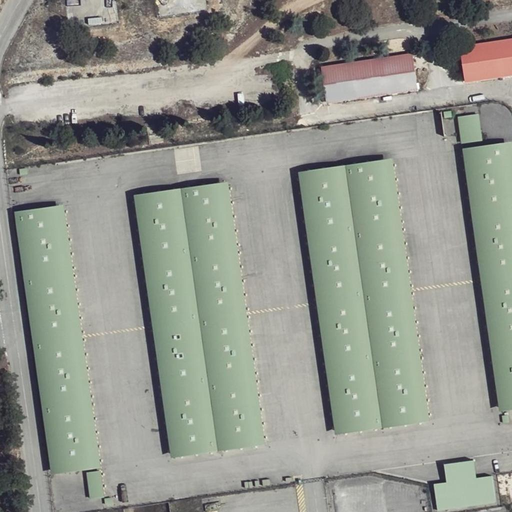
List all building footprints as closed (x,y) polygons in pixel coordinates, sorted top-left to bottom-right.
[(511,23),(476,30),(481,60),(511,55),(511,23)] [(423,65),(419,38),(339,47),(340,74),(423,65)] [(511,156),(504,111),(456,117),(505,410),(511,409),(511,156)] [(393,161),(298,171),(341,426),(435,416),(393,161)] [(226,187),(138,198),(176,453),(265,441),(226,187)] [(64,210),(18,214),(55,474),(101,471),(64,210)] [(474,457),(444,460),(446,480),(434,481),(436,509),(495,504),(493,473),(476,475),(474,457)] [(334,511),(386,511),(383,479),(332,484),(334,511)]
